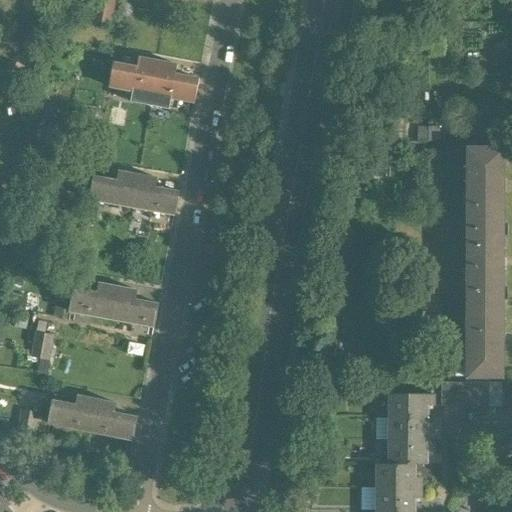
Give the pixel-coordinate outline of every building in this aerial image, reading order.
[(114,1),(109,0),(96,0),(93,23),(110,26),(114,1)] [(137,69),(114,65),(110,88),(132,92),(130,104),(148,108),(158,63),(139,60),(137,69)] [(177,67),(158,63),(148,108),(168,112),(170,101),(194,103),(198,81),(175,76),(177,67)] [(93,115),(76,112),(71,137),(89,140),(93,115)] [(502,148),(469,147),(467,376),(500,377),(502,148)] [(117,183),(94,178),(90,201),(132,209),(138,176),(119,173),(117,183)] [(156,180),(138,176),(132,209),(174,216),(178,194),(155,189),(156,180)] [(72,228),(56,224),(51,249),(68,252),(72,228)] [(96,294),(72,290),(69,313),(112,321),(117,289),(97,285),(96,294)] [(158,306),(134,301),(136,292),(117,289),(112,321),(154,328),(158,306)] [(52,336),(35,333),(30,358),(48,362),(52,336)] [(453,384),(441,384),(441,407),(453,407),(453,384)] [(465,384),(453,384),(453,407),(465,407),(465,384)] [(477,384),(465,384),(465,407),(477,407),(477,384)] [(489,384),(477,384),(477,407),(489,407),(489,384)] [(501,384),(489,384),(489,407),(501,407),(501,384)] [(511,384),(501,384),(501,407),(511,407),(511,384)] [(433,395),(391,394),(391,419),(427,419),(427,408),(433,408),(433,395)] [(96,401),(78,398),(76,407),(52,402),(47,423),(89,432),(96,401)] [(115,405),(96,401),(89,432),(132,441),(137,419),(113,413),(115,405)] [(38,413),(20,410),(16,435),(33,439),(38,413)] [(433,432),(427,432),(427,419),(391,419),(391,442),(400,442),(433,442),(433,432)] [(433,442),(391,442),(390,465),(415,466),(427,466),(427,453),(433,453),(433,442)] [(390,465),(377,465),(377,489),(420,489),(420,478),(415,478),(415,466),(390,465)] [(420,489),(377,489),(377,511),(382,511),(414,511),(414,501),(420,501),(420,489)] [(0,511),(2,511),(8,508),(0,497),(0,511)]
